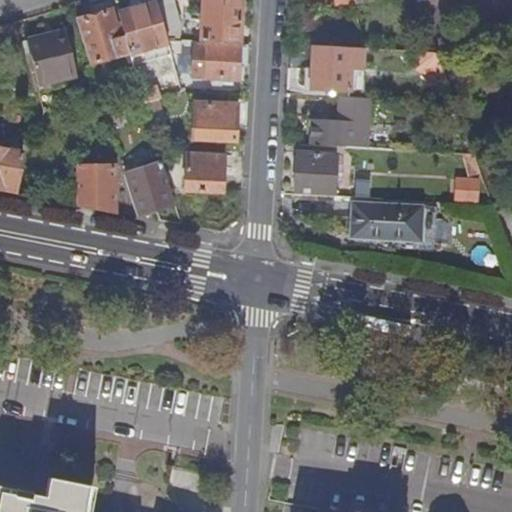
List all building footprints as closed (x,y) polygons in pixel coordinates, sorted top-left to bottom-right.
[(167,41),(179,42),(181,27),(173,0),(167,0),(156,3),(167,41)] [(206,43),(239,45),(241,1),(226,0),(200,0),(199,43),(200,43),(206,43)] [(168,44),(167,41),(156,3),(141,7),(133,9),(118,13),(120,24),(129,54),(130,55),(168,44)] [(91,65),(129,54),(120,24),(116,25),(111,10),(77,19),(91,65)] [(0,37),(26,30),(23,20),(0,26),(0,37)] [(29,45),(38,85),(77,77),(67,30),(53,34),(55,39),(29,45)] [(179,42),(167,41),(168,44),(171,52),(180,53),(181,42),(179,42)] [(206,43),(200,43),(200,46),(194,45),(192,78),(238,80),(239,48),(206,46),(206,43)] [(133,66),(171,55),(171,52),(168,44),(130,55),(133,66)] [(351,48),(313,46),(311,82),(325,83),(325,89),(349,91),(351,48)] [(423,73),(445,75),(437,53),(424,52),(423,73)] [(141,92),(144,103),(159,99),(161,98),(158,87),(141,92)] [(367,150),(370,99),(340,97),(338,122),(312,121),(310,146),(367,150)] [(144,103),(147,112),(162,107),(159,99),(144,103)] [(237,106),(195,104),(193,140),(235,142),(237,106)] [(106,115),(104,110),(76,111),(76,120),(107,118),(106,115)] [(3,182),(16,185),(23,153),(0,148),(0,188),(1,188),(3,182)] [(295,195),(335,198),(337,155),(297,152),(295,195)] [(222,193),(224,156),(187,154),(185,191),(222,193)] [(482,174),(475,156),(464,155),(472,178),(482,174)] [(162,162),(124,174),(136,215),(156,210),(159,220),(181,225),(162,162)] [(78,204),(115,212),(115,167),(77,167),(78,204)] [(480,182),(460,181),(459,201),(480,202),(480,182)] [(1,188),(15,191),(16,185),(3,182),(1,188)] [(438,207),(352,203),(350,239),(356,240),(356,247),(435,251),(438,207)] [(83,511),(90,485),(49,477),(47,488),(45,497),(33,494),(32,492),(0,485),(0,511),(83,511)]
